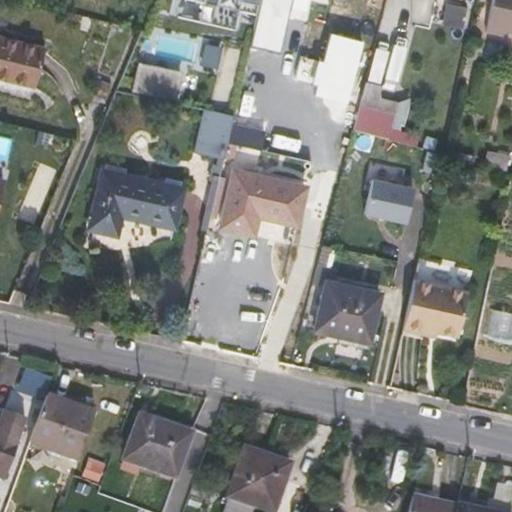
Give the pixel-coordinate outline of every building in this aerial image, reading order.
[(201,0),(238,9),(239,0),(201,0)] [(258,0),(253,27),(276,33),(284,0),(258,0)] [(501,32),(503,27),(511,29),(511,0),(492,0),(485,28),(501,32)] [(447,4),(445,24),(466,26),(468,6),(447,4)] [(0,75),(34,84),(43,47),(0,37),(0,75)] [(129,94),(171,104),(178,75),(135,65),(129,94)] [(95,96),(105,98),(108,85),(98,82),(95,96)] [(393,111),(360,103),(359,111),(391,120),(393,111)] [(204,111),(194,155),(222,161),(223,157),(226,146),(227,143),(229,131),(233,117),(204,111)] [(387,135),(391,120),(359,111),(355,127),(387,135)] [(232,145),(235,132),(229,131),(227,143),(232,145)] [(232,159),(235,148),(226,146),(223,157),(232,159)] [(485,166),(503,170),(507,156),(489,151),(485,166)] [(120,214),(172,225),(180,188),(102,171),(90,226),(117,232),(120,214)] [(222,225),(292,241),(303,187),(234,171),(222,225)] [(364,211),(405,220),(413,187),(372,177),(364,211)] [(327,281),(335,246),(322,243),(314,278),(327,281)] [(457,335),(468,292),(413,279),(403,329),(423,334),(424,329),(435,331),(457,335)] [(339,334),(337,340),(367,347),(380,294),(327,281),(316,327),(339,334)] [(469,389),(494,394),(505,334),(511,335),(511,318),(508,318),(509,307),(484,303),(469,389)] [(79,459),(96,412),(47,394),(30,441),(79,459)] [(0,419),(0,475),(3,477),(25,417),(4,409),(0,419)] [(125,459),(175,478),(192,433),(142,415),(125,459)] [(74,473),(79,459),(30,441),(25,454),(74,473)] [(229,495),(273,511),(291,463),(247,448),(229,495)] [(408,511),(456,511),(458,506),(413,496),(408,511)] [(511,511),(511,506),(481,499),(478,509),(490,511),(511,511)]
